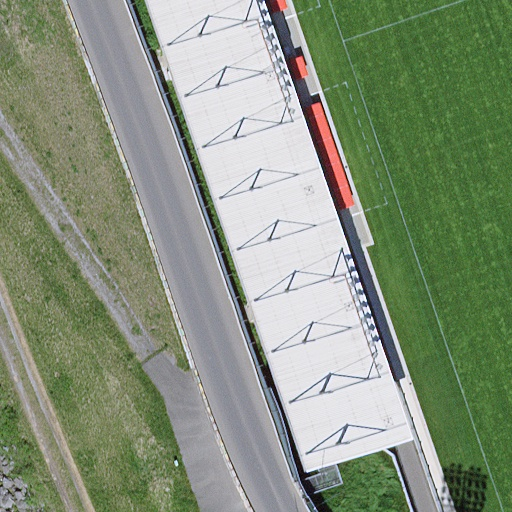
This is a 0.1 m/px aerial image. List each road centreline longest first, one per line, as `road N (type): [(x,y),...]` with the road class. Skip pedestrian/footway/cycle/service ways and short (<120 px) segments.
road 1 (track): [(0,134),(216,471),(218,511)]
road 2 (track): [(0,298),(81,511)]
